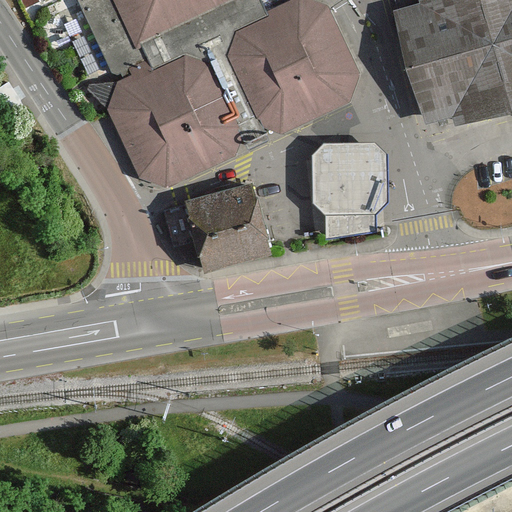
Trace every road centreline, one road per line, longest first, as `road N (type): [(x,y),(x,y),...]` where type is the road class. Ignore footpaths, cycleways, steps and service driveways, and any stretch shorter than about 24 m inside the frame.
road 1 (primary): [(511,261),(146,321)]
road 2 (residential): [(146,321),(125,210),(0,19)]
road 3 (motorway): [(511,377),(260,511)]
road 4 (primary): [(146,321),(0,349)]
road 5 (motorway): [(384,511),(511,445)]
